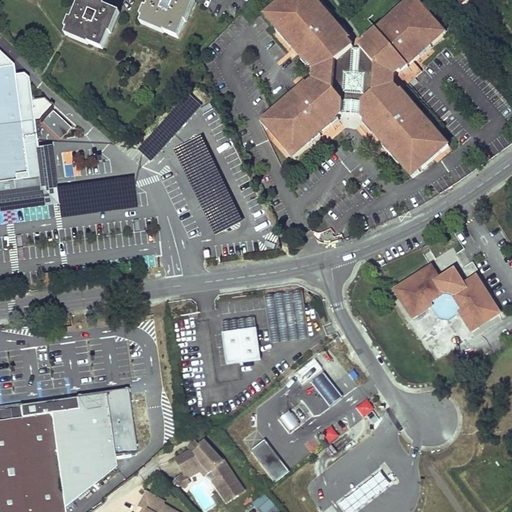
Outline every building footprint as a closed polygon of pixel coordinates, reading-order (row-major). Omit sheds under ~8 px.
[(118,13),(87,0),(81,0),(66,34),(102,50),(118,13)] [(188,0),(151,0),(142,23),(178,39),(193,2),(188,0)] [(315,0),(283,0),(265,15),(312,69),(311,80),(264,120),(294,155),(353,105),(415,177),(453,145),(401,85),(402,75),(448,36),(417,0),(413,0),(357,49),(315,0)] [(451,0),(459,11),(475,0),(451,0)] [(0,197),(17,195),(31,205),(50,203),(45,171),(47,171),(46,164),(48,163),(47,155),(38,156),(34,125),(38,125),(52,109),(44,101),(31,102),(27,80),(22,76),(14,75),(13,67),(0,55),(0,197)] [(429,264),(392,288),(409,317),(427,306),(424,301),(445,289),(457,309),(454,311),(466,331),(497,312),(474,276),(463,283),(458,275),(447,272),(438,278),(429,264)] [(53,269),(42,270),(43,278),(54,277),(53,269)] [(424,301),(427,306),(433,316),(442,319),(454,311),(457,309),(445,289),(424,301)] [(298,296),(262,301),(268,344),(305,339),(298,296)] [(258,321),(223,325),(225,337),(259,332),(258,321)] [(259,332),(225,337),(229,368),(263,364),(259,332)] [(313,383),(331,405),(342,396),(325,374),(313,383)] [(0,511),(65,511),(65,506),(117,465),(106,392),(20,404),(20,407),(0,409),(0,511)] [(364,418),(375,408),(365,397),(354,407),(364,418)] [(331,425),(322,432),(330,443),(339,436),(331,425)] [(212,481),(227,503),(246,490),(225,458),(224,458),(206,439),(200,444),(200,447),(195,451),(193,449),(176,458),(184,473),(202,463),(210,472),(211,473),(213,472),(216,478),(212,481)] [(196,441),(191,446),(193,449),(195,451),(200,447),(196,441)] [(189,478),(200,472),(204,477),(210,472),(202,463),(184,473),(184,475),(178,478),(176,484),(186,489),(188,485),(191,483),(189,478)] [(355,511),(389,485),(380,473),(339,506),(343,511),(355,511)] [(177,511),(164,505),(165,502),(147,493),(139,507),(143,509),(147,511),(146,511),(177,511)] [(267,511),(276,505),(265,493),(253,504),(260,511),(267,511)]
